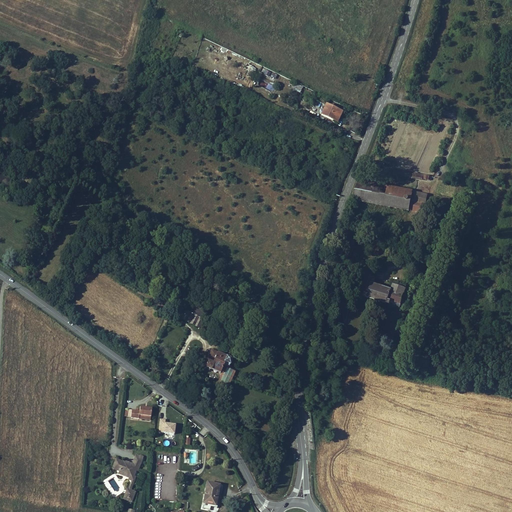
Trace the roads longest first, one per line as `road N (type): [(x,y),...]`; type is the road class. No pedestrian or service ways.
road 1 (tertiary): [(302,447),(301,345),(313,288),(412,0)]
road 2 (tertiary): [(0,274),(197,417),(242,464)]
